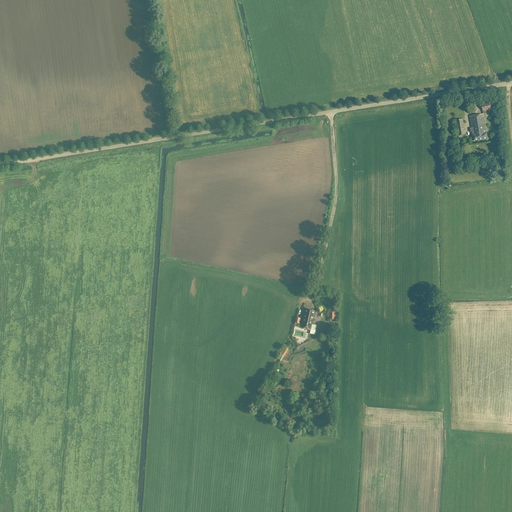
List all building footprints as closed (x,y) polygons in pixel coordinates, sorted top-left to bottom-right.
[(493,110),(491,102),(481,104),(483,112),(493,110)] [(484,114),(470,116),(473,135),(474,141),(487,139),(486,133),(484,114)] [(455,120),(457,135),(465,134),(463,119),(455,120)] [(500,175),(497,169),(491,171),(494,178),(500,175)] [(301,327),(311,330),(312,324),(314,324),(315,320),(313,319),(315,311),(305,308),(301,327)] [(338,320),(339,311),(335,311),(329,311),(329,319),(333,319),(333,326),(335,326),(335,320),(337,320),(338,320)] [(285,346),(279,355),(283,358),(289,349),(289,348),(285,346)]
